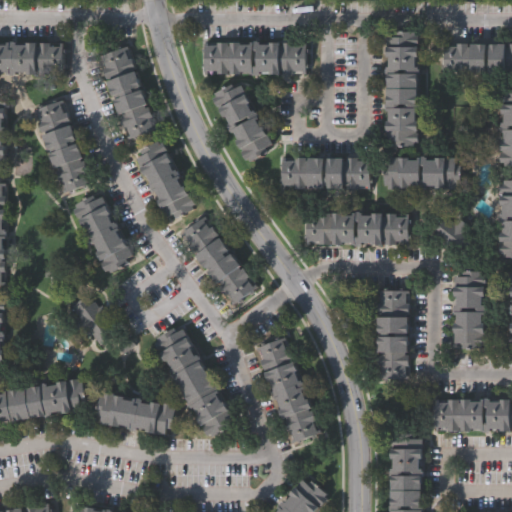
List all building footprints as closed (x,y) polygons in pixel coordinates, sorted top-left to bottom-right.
[(421,32),(420,146),(386,146),(387,32),(421,32)] [(64,74),(0,74),(0,42),(64,43),(64,74)] [(308,74),(206,74),(206,42),(308,42),(308,74)] [(511,75),(445,74),(445,43),(511,43),(511,75)] [(100,55),(130,46),(158,131),(128,141),(100,55)] [(245,81),(273,150),(244,162),(216,93),(245,81)] [(511,89),(511,165),(502,165),(504,89),(511,89)] [(8,170),(0,170),(0,93),(8,93),(8,170)] [(67,99),(93,185),(61,194),(36,108),(67,99)] [(166,139),(197,210),(167,222),(136,152),(166,139)] [(385,157),(462,157),(461,189),(385,189),(385,157)] [(371,189),(283,189),(283,158),(371,158),(371,189)] [(511,179),(511,257),(500,257),(501,179),(511,179)] [(0,182),(7,182),(8,286),(0,286),(0,182)] [(102,190),(136,259),(107,274),(73,204),(102,190)] [(309,212),(411,214),(411,245),(308,244),(309,212)] [(210,214),(258,290),(230,308),(182,232),(210,214)] [(469,233),(460,242),(453,234),(462,226),(469,233)] [(488,348),(454,348),(455,270),(488,270),(488,348)] [(411,290),(410,382),(379,381),(380,290),(411,290)] [(96,291),(116,330),(88,344),(68,306),(96,291)] [(0,378),(8,378),(9,300),(0,299),(0,378)] [(205,439),(157,336),(187,322),(234,425),(205,439)] [(290,336),(322,434),(289,445),(258,347),(290,336)] [(0,391),(83,381),(87,412),(0,422),(0,391)] [(101,393),(175,404),(171,435),(96,424),(101,393)] [(511,431),(436,431),(436,400),(511,400),(511,431)] [(392,511),(392,439),(424,439),(424,511),(392,511)] [(274,511),(305,474),(330,495),(316,511),(274,511)]
